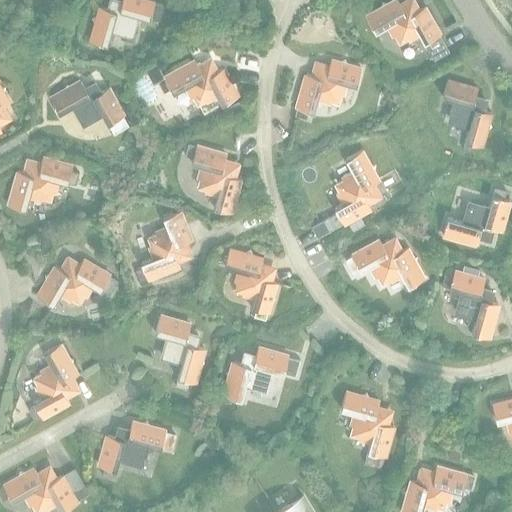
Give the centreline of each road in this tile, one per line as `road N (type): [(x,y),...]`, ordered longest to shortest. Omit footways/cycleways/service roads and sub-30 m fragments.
road 1 (residential): [(511,363),(473,374),(407,365),(346,324),(305,274),(275,209),(264,145),(269,74),(287,0)]
road 2 (residential): [(0,463),(113,402)]
